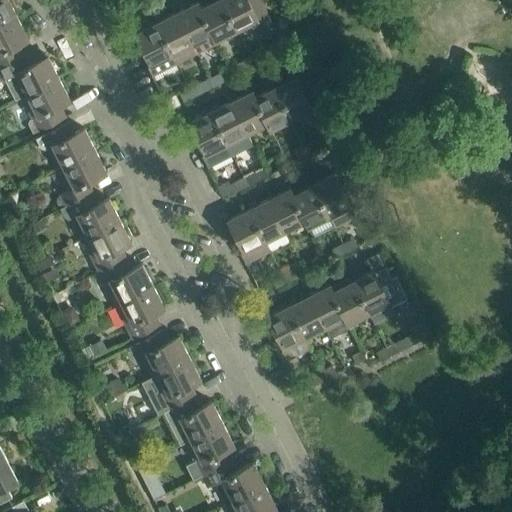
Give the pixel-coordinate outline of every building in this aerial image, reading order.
[(0,0),(0,24),(17,16),(8,0),(0,0)] [(221,0),(215,0),(200,8),(217,40),(237,30),(221,0)] [(257,20),(261,28),(272,23),(260,0),(221,0),(237,30),(257,20)] [(196,1),(176,12),(197,53),(218,42),(217,40),(200,8),(197,1),(196,1)] [(156,22),(172,55),(176,63),(196,53),(176,12),(156,22)] [(28,38),(17,16),(0,24),(0,65),(23,54),(17,44),(28,38)] [(156,22),(135,32),(151,65),(156,73),(176,63),(172,55),(156,22)] [(280,41),(260,52),(264,60),(284,49),(280,41)] [(250,57),(254,65),(264,60),(260,52),(250,57)] [(21,96),(59,77),(48,55),(28,65),(23,54),(0,65),(0,80),(5,78),(15,99),(21,96)] [(240,62),(244,70),(254,65),(250,57),(240,62)] [(220,72),(224,81),(234,75),(230,67),(220,72)] [(295,76),(274,86),(291,119),(312,109),(312,108),(322,103),(311,81),(301,87),(295,76)] [(38,130),(65,116),(59,105),(70,99),(59,77),(21,96),(32,118),(29,119),(28,123),(33,133),(38,130)] [(189,88),(193,96),(203,91),(199,83),(189,88)] [(254,97),(267,123),(270,130),(291,119),(274,86),(255,96),(251,90),(255,97),(254,97)] [(183,101),(193,96),(189,88),(179,93),(183,101)] [(230,100),(247,133),(267,123),(254,97),(255,97),(251,90),(230,100)] [(230,100),(210,111),(232,154),(252,144),(247,133),(230,100)] [(210,111),(189,121),(205,153),(202,155),(208,167),(232,154),(210,111)] [(47,148),(57,169),(95,149),(84,127),(73,133),(68,121),(35,138),(40,148),(44,149),(47,148)] [(304,146),(308,154),(319,149),(315,141),(304,146)] [(308,154),(304,146),(294,151),(299,159),(308,154)] [(60,195),(57,196),(56,198),(56,202),(60,208),(93,192),(87,181),(107,171),(95,149),(57,169),(68,189),(59,194),(60,195)] [(274,161),(278,170),(288,164),(284,156),(274,161)] [(244,177),(248,185),(258,180),(254,172),(244,177)] [(312,184),(329,216),(335,227),(367,211),(361,200),(350,179),(339,184),(333,173),(312,184)] [(248,185),(244,177),(221,188),(225,196),(248,185)] [(329,216),(312,184),(293,194),(292,194),(305,220),(304,220),(305,220),(308,227),(329,216)] [(285,231),(305,220),(304,220),(305,220),(292,194),(293,194),(289,187),(268,198),(285,231)] [(98,203),(93,192),(60,208),(64,217),(68,219),(71,217),(82,239),(120,219),(109,197),(98,203)] [(285,231),(268,198),(248,208),(269,250),(270,250),(265,241),(285,231)] [(269,250),(248,208),(227,219),(243,250),(240,252),(245,263),(269,250)] [(120,219),(82,239),(99,271),(126,257),(120,247),(131,241),(120,219)] [(41,220),(30,227),(33,235),(45,228),(41,220)] [(342,243),(347,251),(357,246),(353,238),(342,243)] [(347,251),(342,243),(333,248),(337,256),(347,251)] [(316,267),(326,262),(322,253),(312,259),(316,267)] [(36,262),(39,270),(54,263),(51,255),(36,262)] [(126,257),(99,271),(115,304),(153,285),(142,263),(131,268),(126,257)] [(373,269),(352,280),(369,312),(374,323),(395,313),(391,305),(407,297),(395,275),(390,277),(385,266),(374,272),(373,269)] [(282,274),(286,282),(296,277),(292,269),(282,274)] [(286,282),(282,274),(272,279),(276,287),(286,282)] [(352,280),(333,290),(349,322),(360,317),(369,312),(352,280)] [(329,284),(308,294),(325,327),(330,337),(351,326),(349,322),(333,290),(329,283),(329,284)] [(164,307),(153,285),(115,304),(132,337),(159,323),(154,312),(164,307)] [(304,337),(325,327),(308,294),(288,305),(304,337)] [(73,303),(63,309),(70,323),(80,317),(73,303)] [(287,359),(310,348),(304,337),(288,305),(267,315),(283,347),(281,348),(287,359)] [(190,357),(179,335),(168,340),(162,329),(135,343),(152,376),(190,357)] [(408,336),(386,347),(390,355),(400,350),(412,344),(408,336)] [(390,355),(386,347),(376,352),(380,360),(390,355)] [(352,355),(355,362),(356,363),(366,358),(362,350),(352,355)] [(152,376),(141,382),(157,414),(163,412),(195,395),(190,384),(201,379),(190,357),(152,376)] [(331,365),(321,370),(325,379),(336,373),(331,365)] [(325,379),(321,370),(311,375),(315,384),(325,379)] [(119,374),(108,379),(115,393),(126,388),(119,374)] [(163,412),(180,444),(223,422),(212,400),(201,406),(195,395),(163,412)] [(223,422),(180,444),(180,445),(185,442),(194,460),(185,464),(192,478),(195,477),(195,478),(229,461),(223,450),(234,444),(223,422)] [(0,447),(0,503),(12,497),(6,486),(17,480),(0,447)] [(265,483),(253,461),(234,471),(229,461),(195,478),(197,483),(204,479),(207,486),(216,482),(227,503),(265,483)] [(148,462),(138,467),(144,478),(154,473),(148,462)] [(265,483),(227,503),(231,511),(265,511),(276,506),(265,483)]
